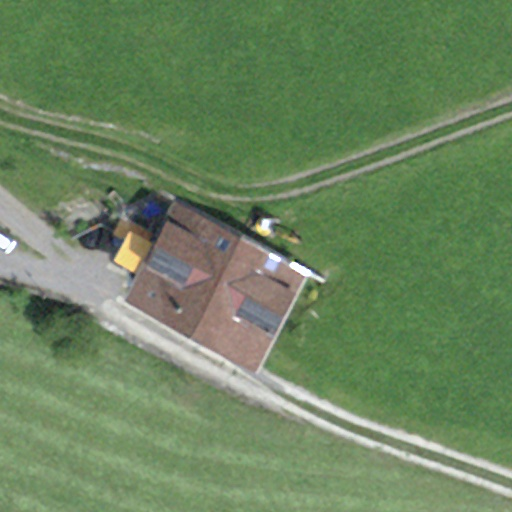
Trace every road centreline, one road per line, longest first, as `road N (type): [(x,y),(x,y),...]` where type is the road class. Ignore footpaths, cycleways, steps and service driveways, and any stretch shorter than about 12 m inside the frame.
road 1 (track): [(0,193),(140,329),(315,415),(511,491)]
road 2 (track): [(511,117),(249,206),(0,119)]
